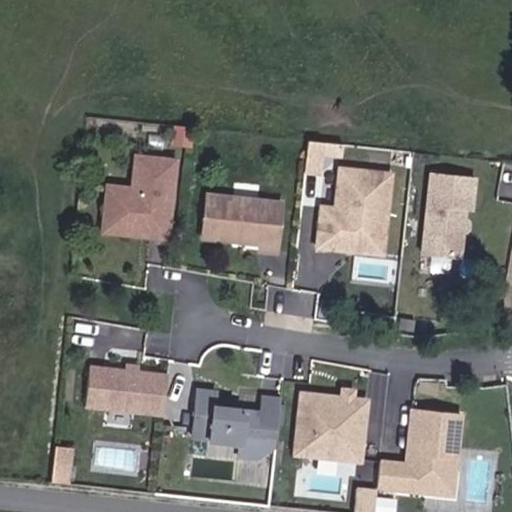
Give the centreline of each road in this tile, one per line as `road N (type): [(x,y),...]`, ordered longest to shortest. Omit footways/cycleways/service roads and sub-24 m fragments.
road 1 (residential): [(511,358),(397,359),(188,322)]
road 2 (residential): [(139,511),(0,498)]
